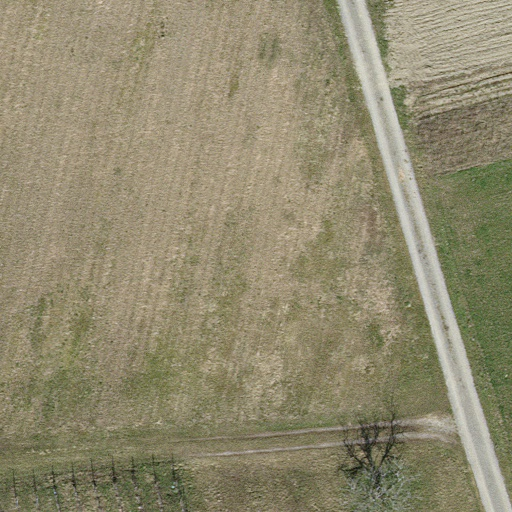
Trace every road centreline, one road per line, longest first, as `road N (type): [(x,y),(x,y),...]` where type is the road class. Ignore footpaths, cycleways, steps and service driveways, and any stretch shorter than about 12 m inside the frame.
road 1 (track): [(502,511),(347,0)]
road 2 (track): [(0,471),(472,416)]
